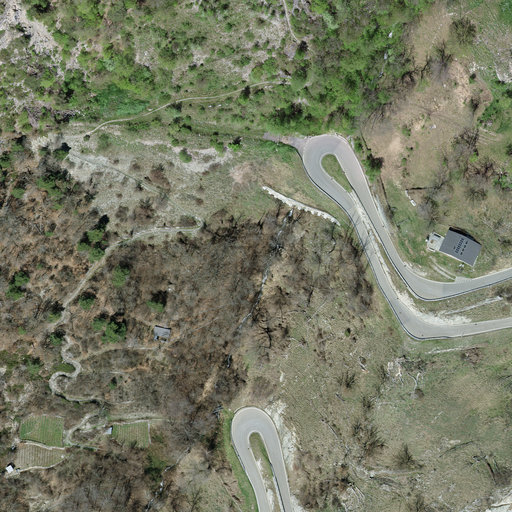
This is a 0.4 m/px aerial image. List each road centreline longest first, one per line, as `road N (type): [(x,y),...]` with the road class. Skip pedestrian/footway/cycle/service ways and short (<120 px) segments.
road 1 (tertiary): [(511,321),(438,331),(414,325),(385,287),(353,212),(312,163),(320,145),(343,151),(398,264),(423,288),(452,289),(511,272)]
road 2 (tertiary): [(265,511),(240,437),(251,419),(266,427),(288,511)]
road 3 (track): [(150,112),(315,149)]
